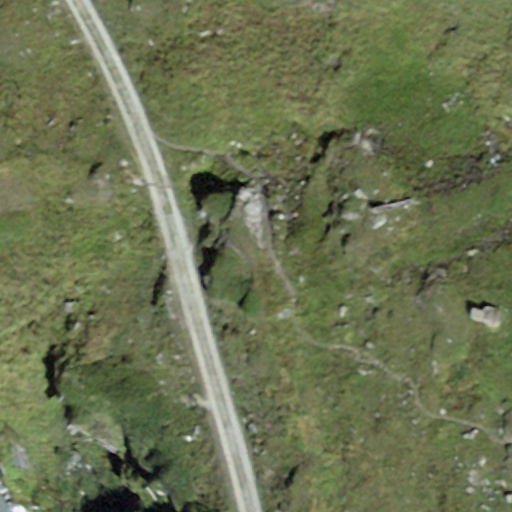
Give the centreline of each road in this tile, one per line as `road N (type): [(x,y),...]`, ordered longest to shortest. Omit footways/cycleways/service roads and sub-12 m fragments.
road 1 (track): [(241,511),(154,165)]
road 2 (track): [(154,165),(70,0)]
